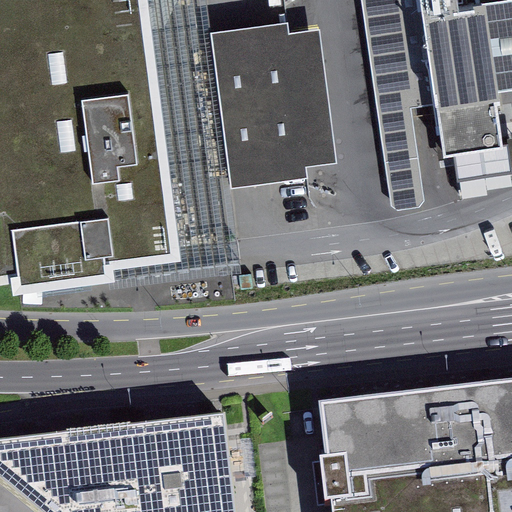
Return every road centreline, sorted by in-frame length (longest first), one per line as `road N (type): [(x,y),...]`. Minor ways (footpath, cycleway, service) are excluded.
road 1 (secondary): [(0,377),(176,370),(511,324)]
road 2 (secondary): [(511,286),(196,326),(0,328)]
